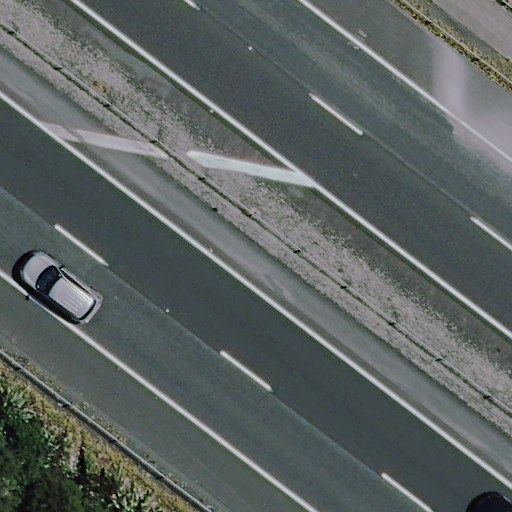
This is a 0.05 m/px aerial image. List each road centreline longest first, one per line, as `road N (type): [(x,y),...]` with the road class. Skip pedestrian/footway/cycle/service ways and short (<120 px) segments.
road 1 (motorway): [(9,0),(511,371)]
road 2 (motorway): [(361,511),(0,239)]
